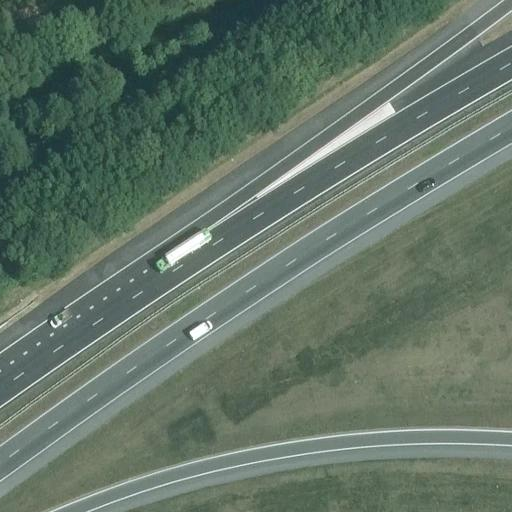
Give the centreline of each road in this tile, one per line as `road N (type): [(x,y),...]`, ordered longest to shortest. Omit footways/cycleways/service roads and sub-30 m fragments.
road 1 (motorway): [(0,466),(383,203),(511,130)]
road 2 (motorway): [(73,511),(273,457),(363,446),(511,445)]
road 3 (motorway): [(288,196),(0,390)]
road 4 (motorway): [(511,3),(354,131),(288,196)]
road 5 (motorway): [(511,61),(288,196)]
